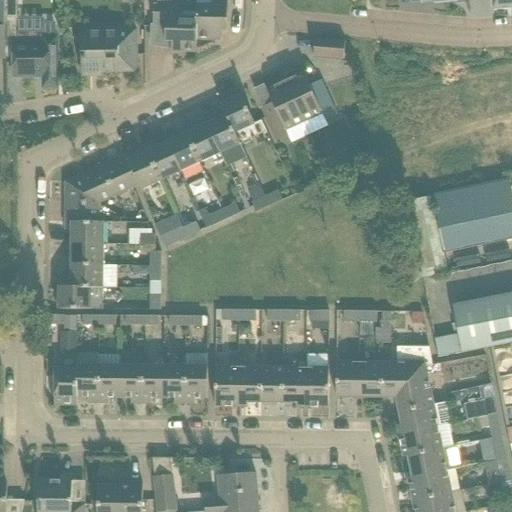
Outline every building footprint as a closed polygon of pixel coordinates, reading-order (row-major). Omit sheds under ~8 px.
[(58,89),(58,37),(43,37),(43,33),(17,33),(16,0),(4,0),(4,28),(4,57),(14,57),(14,78),(43,78),(43,89),(58,89)] [(196,18),(196,7),(196,0),(185,0),(168,3),(168,5),(154,5),(153,27),(166,28),(165,41),(167,42),(167,38),(171,38),(171,42),(171,52),(196,53),(197,40),(196,40),(197,18),(196,18)] [(196,7),(196,18),(197,18),(196,40),(197,40),(221,41),(221,31),(227,31),(227,0),(212,0),(213,7),(196,7)] [(511,0),(492,0),(493,9),(511,6),(511,0)] [(136,52),(136,31),(82,32),(82,77),(100,77),(100,73),(136,72),(136,52)] [(313,58),(343,60),(345,42),(315,39),(313,58)] [(303,73),(285,82),(304,123),(322,115),(325,122),(336,116),(321,81),(309,86),(303,73)] [(304,123),(285,82),(267,91),(273,103),(261,109),(277,144),(289,139),(285,131),(304,123)] [(221,105),(223,111),(235,135),(255,125),(242,96),(221,105)] [(223,111),(205,119),(221,154),(239,145),(234,135),(235,135),(223,111)] [(205,119),(185,128),(201,163),(221,154),(205,119)] [(180,137),(168,143),(181,172),(201,163),(185,128),(178,132),(180,137)] [(153,143),(145,147),(161,181),(181,172),(168,143),(155,149),(153,143)] [(161,181),(145,147),(125,156),(123,157),(120,158),(133,188),(136,186),(139,185),(141,190),(161,181)] [(349,153),(355,166),(365,162),(359,149),(349,153)] [(120,158),(102,166),(116,196),(133,188),(120,158)] [(116,196),(102,166),(84,175),(98,205),(116,196)] [(326,176),(322,166),(316,169),(314,174),(316,180),(326,176)] [(98,205),(84,175),(66,183),(66,204),(98,205)] [(432,195),(444,254),(503,241),(511,239),(511,185),(511,179),(432,195)] [(278,190),(264,197),(268,207),(282,201),(278,190)] [(268,207),(264,197),(251,203),(256,213),(268,207)] [(448,273),(431,197),(399,204),(417,280),(448,273)] [(235,203),(222,209),(227,220),(240,213),(235,203)] [(66,204),(66,223),(98,224),(98,205),(66,204)] [(227,220),(222,209),(209,216),(214,226),(227,220)] [(187,238),(183,228),(177,215),(155,225),(165,248),(187,238)] [(196,222),(183,228),(187,238),(200,232),(196,222)] [(72,231),(71,244),(104,245),(104,224),(98,224),(66,223),(66,231),(72,231)] [(140,245),(155,246),(155,234),(140,234),(140,245)] [(65,258),(65,268),(103,268),(104,245),(71,244),(71,258),(65,258)] [(150,252),(150,269),(161,269),(161,252),(150,252)] [(65,268),(65,287),(103,288),(103,268),(65,268)] [(161,269),(150,269),(149,281),(161,282),(161,269)] [(103,288),(65,287),(59,287),(59,310),(91,310),(103,310),(103,288)] [(511,343),(511,294),(452,306),(462,353),(511,343)] [(149,310),(161,311),(161,296),(150,295),(149,310)] [(222,321),(239,321),(239,310),(222,310),(222,321)] [(239,310),(239,321),(255,321),(255,311),(239,310)] [(267,322),(284,322),(285,311),(267,310),(267,322)] [(285,311),(284,322),(300,322),(300,311),(285,311)] [(305,322),(329,322),(329,311),(305,311),(305,322)] [(344,322),(357,322),(357,312),(344,311),(344,322)] [(357,312),(357,322),(377,323),(377,312),(357,312)] [(382,312),(381,329),(376,329),(376,343),(390,343),(391,313),(382,312)] [(82,325),(99,325),(99,316),(82,315),(82,325)] [(47,325),(64,325),(64,317),(64,316),(47,316),(47,325)] [(99,316),(99,325),(115,325),(115,316),(99,316)] [(125,325),(142,326),(142,316),(125,316),(125,325)] [(142,316),(142,326),(158,326),(159,317),(142,316)] [(169,326),(185,326),(185,317),(169,316),(169,326)] [(64,332),(61,332),(61,352),(76,352),(76,332),(76,317),(64,317),(64,325),(64,332)] [(185,317),(185,326),(202,326),(202,317),(185,317)] [(241,325),(241,335),(246,335),(250,331),(251,325),(241,325)] [(422,367),(431,365),(428,348),(397,348),(397,363),(377,363),(376,398),(396,398),(422,367)] [(306,368),(306,408),(328,408),(329,354),(307,354),(307,368),(306,368)] [(185,355),(184,367),(185,367),(185,405),(195,405),(195,399),(207,399),(208,367),(207,367),(207,355),(185,355)] [(336,398),(356,398),(357,363),(337,363),(336,398)] [(356,398),(376,398),(377,363),(357,363),(356,398)] [(396,398),(400,418),(434,411),(428,379),(444,376),(441,364),(431,365),(422,367),(396,398)] [(76,366),(76,370),(77,370),(77,398),(88,398),(88,404),(98,404),(99,366),(76,366)] [(120,366),(99,366),(98,404),(109,404),(109,398),(120,398),(120,366)] [(142,366),(120,366),(120,398),(131,398),(131,404),(142,404),(142,366)] [(163,366),(142,366),(142,404),(152,404),(152,399),(163,399),(163,366)] [(185,367),(184,367),(163,366),(163,399),(174,399),(174,404),(185,405),(185,367)] [(215,407),(238,407),(238,368),(216,368),(215,407)] [(248,403),(261,403),(261,368),(238,368),(238,407),(248,407),(248,403)] [(261,403),(283,403),(284,368),(261,368),(261,403)] [(296,408),(306,408),(306,368),(284,368),(283,403),(296,403),(296,408)] [(77,370),(76,370),(55,369),(54,406),(77,406),(77,398),(77,370)] [(479,387),(482,401),(494,398),(491,384),(479,387)] [(478,418),(479,422),(498,418),(494,398),(482,401),(464,405),(467,420),(478,418)] [(397,426),(400,438),(438,430),(434,411),(400,418),(402,425),(397,426)] [(490,427),(492,439),(502,437),(498,418),(479,422),(480,429),(490,427)] [(404,458),(408,457),(442,450),(442,448),(438,430),(400,438),(404,458)] [(507,458),(502,437),(492,439),(493,444),(482,447),(486,462),(486,463),(507,458)] [(413,478),(455,469),(462,468),(458,445),(442,448),(442,450),(408,457),(413,478)] [(511,481),(507,458),(486,463),(486,462),(484,463),(489,485),(511,481)] [(455,469),(413,478),(408,479),(412,501),(460,491),(455,469)] [(228,499),(206,501),(206,511),(258,511),(256,474),(226,477),(228,499)] [(85,511),(86,505),(72,505),(72,476),(60,476),(60,481),(38,481),(37,511),(85,511)] [(158,511),(157,511),(176,511),(176,510),(175,496),(172,476),(154,478),(158,511)] [(142,511),(143,483),(127,483),(127,487),(98,487),(97,511),(142,511)] [(511,503),(511,488),(511,487),(502,489),(505,505),(511,503)] [(460,491),(412,501),(414,511),(455,511),(454,502),(462,500),(460,491)] [(6,511),(21,511),(24,502),(7,501),(6,511)]
